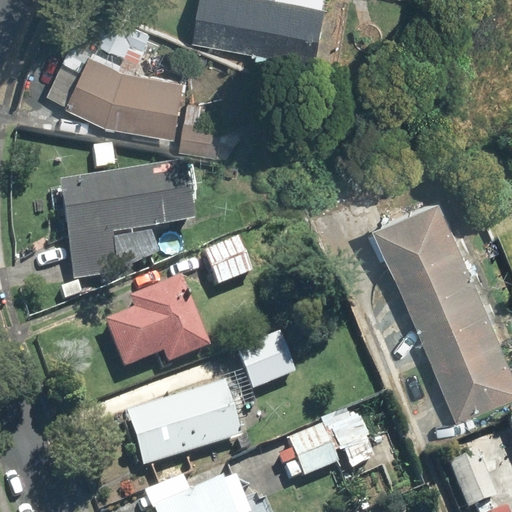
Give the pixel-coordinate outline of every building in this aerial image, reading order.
[(282,0),(197,0),(191,43),(315,61),(323,6),(282,0)] [(181,81),(132,74),(93,55),(66,109),(105,128),(174,138),(181,81)] [(144,236),(186,229),(177,170),(53,188),(67,283),(111,277),(153,258),(144,236)] [(511,370),(436,194),(369,223),(455,422),(511,397),(511,370)] [(231,242),(197,256),(211,290),(245,277),(231,242)] [(159,367),(202,350),(173,281),(120,303),(125,314),(98,325),(118,373),(155,358),(159,367)] [(273,337),(228,354),(244,395),(289,377),(273,337)] [(219,386),(120,415),(136,469),(235,440),(219,386)] [(354,418),(319,432),(329,456),(336,453),(344,473),(369,463),(354,418)] [(511,418),(501,423),(511,447),(511,418)] [(318,429),(282,443),(285,450),(274,454),(285,482),(296,478),(297,482),(333,467),(329,456),(319,432),(318,429)] [(459,511),(465,511),(490,502),(471,455),(442,467),(459,511)] [(242,511),(229,479),(147,511),(242,511)]
